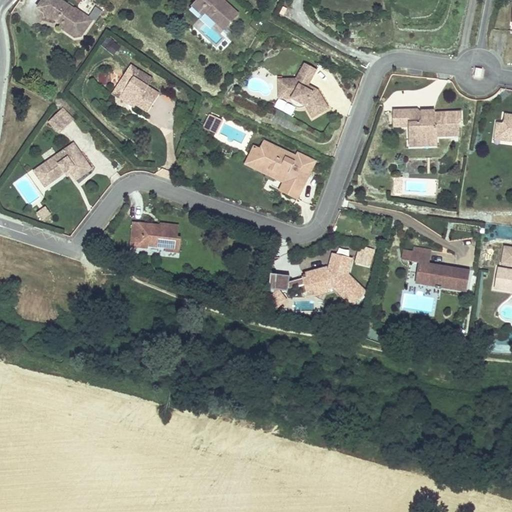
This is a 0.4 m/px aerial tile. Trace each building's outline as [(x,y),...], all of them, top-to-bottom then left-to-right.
[(25,0),(24,2),(31,7),(32,11),(36,10),(47,17),(46,20),(56,26),(59,21),(64,20),(72,24),(78,15),(68,9),(70,5),(64,1),(60,2),(54,0),(25,0)] [(225,9),(211,0),(180,0),(178,4),(191,12),(213,27),(225,9)] [(191,12),(178,4),(175,7),(189,16),(191,12)] [(70,5),(68,9),(78,15),(80,11),(70,5)] [(59,21),(56,26),(64,30),(70,28),(72,24),(64,20),(59,21)] [(299,73),(283,74),(285,94),(297,93),(313,99),(321,111),(337,98),(323,81),(319,79),(317,83),(312,80),(320,60),(306,55),(299,73)] [(105,95),(114,98),(115,95),(123,75),(138,81),(141,72),(126,66),(117,63),(105,95)] [(138,81),(123,75),(115,95),(131,101),(145,107),(153,87),(138,81)] [(131,101),(115,95),(114,98),(113,99),(130,105),(131,101)] [(58,96),(45,110),(57,121),(69,107),(58,96)] [(405,113),(407,100),(397,99),(395,112),(405,113)] [(422,102),(407,100),(405,113),(411,114),(410,124),(417,124),(416,133),(435,136),(436,131),(458,134),(461,119),(465,119),(466,110),(438,106),(438,109),(427,107),(422,102)] [(227,112),(221,109),(218,116),(213,113),(210,118),(220,124),(227,112)] [(416,133),(417,124),(410,124),(409,135),(434,139),(435,136),(416,133)] [(308,151),(269,135),(265,143),(268,144),(264,156),(294,169),(295,166),(305,171),(298,187),(306,191),(307,187),(317,191),(331,156),(309,146),(308,151)] [(80,136),(46,156),(56,173),(71,165),(75,162),(81,173),(97,164),(80,136)] [(258,140),(251,157),(302,178),(305,171),(295,166),(294,169),(264,156),(268,144),(265,143),(258,140)] [(56,173),(46,156),(39,160),(50,177),(56,173)] [(401,176),(392,176),(392,193),(402,193),(401,176)] [(52,203),(48,196),(39,201),(43,208),(52,203)] [(166,221),(144,219),(141,243),(159,245),(159,241),(169,242),(169,243),(178,244),(178,247),(192,248),(193,233),(189,233),(190,221),(172,219),(171,222),(171,224),(166,224),(166,221)] [(511,246),(502,245),(499,265),(511,265),(511,246)] [(381,289),(361,271),(367,254),(348,249),(344,263),(343,265),(335,268),(335,265),(318,270),(318,272),(315,273),(316,275),(300,280),(300,275),(282,273),(280,289),(299,291),(299,287),(316,283),(318,291),(325,288),(337,285),(338,289),(347,286),(366,304),(381,289)] [(422,252),(406,250),(404,257),(412,259),(411,264),(422,266),(419,281),(428,282),(428,284),(442,286),(442,285),(467,289),(471,269),(420,260),(422,252)] [(422,266),(411,264),(408,278),(419,281),(422,266)] [(511,268),(499,267),(495,288),(511,290),(511,268)] [(338,289),(337,285),(325,288),(327,295),(339,292),(338,289)] [(298,301),(291,291),(282,297),(289,308),(298,301)]
